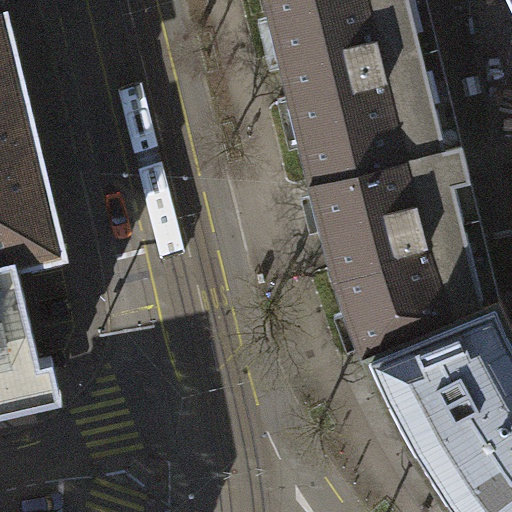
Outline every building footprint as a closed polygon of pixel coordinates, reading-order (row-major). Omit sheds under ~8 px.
[(0,259),(20,255),(67,244),(10,0),(9,0),(0,2),(0,259)] [(258,0),(303,178),(438,144),(401,0),(258,0)] [(345,328),(353,350),(475,297),(446,178),(463,174),(454,138),(438,144),(303,178),(318,245),(325,269),(345,328)] [(0,407),(65,393),(57,356),(44,359),(20,255),(0,259),(0,407)] [(511,511),(511,335),(506,323),(491,290),(475,297),(353,350),(371,392),(400,445),(432,493),(445,511),(511,511)]
